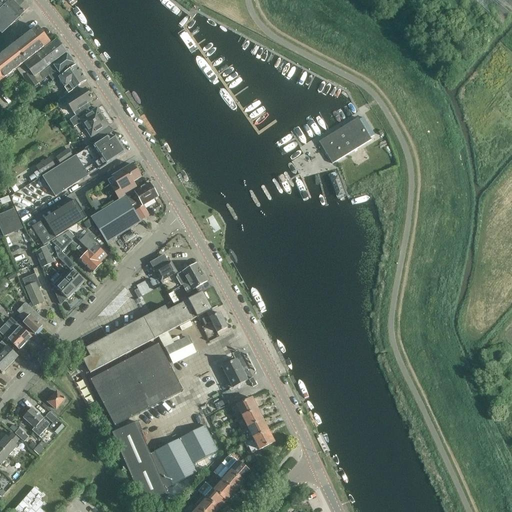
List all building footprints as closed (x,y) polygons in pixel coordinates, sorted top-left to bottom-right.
[(22,0),(9,0),(6,4),(0,9),(0,32),(2,34),(19,18),(29,8),(22,0)] [(457,76),(511,12),(511,0),(419,0),(398,25),(457,76)] [(0,83),(17,70),(51,43),(38,27),(0,57),(0,83)] [(25,64),(34,77),(39,73),(66,52),(57,40),(25,64)] [(53,81),(75,64),(67,54),(45,71),(53,81)] [(34,77),(25,64),(17,70),(32,89),(44,79),(39,73),(34,77)] [(58,79),(67,91),(59,97),(61,100),(76,89),(86,81),(76,66),(58,79)] [(79,93),(76,89),(61,100),(58,102),(62,107),(67,104),(76,117),(80,115),(89,109),(87,106),(92,102),(92,100),(86,89),(79,93)] [(82,119),(80,115),(76,117),(72,119),(76,126),(81,122),(91,138),(109,126),(98,109),(82,119)] [(371,110),(319,142),(332,164),(380,135),(384,132),(371,110)] [(76,155),(61,165),(56,168),(42,177),(37,181),(37,180),(31,184),(35,191),(41,187),(40,186),(45,182),(55,198),(89,176),(99,170),(99,171),(127,154),(116,137),(111,140),(108,135),(76,155)] [(70,148),(68,150),(68,149),(55,158),(61,165),(73,157),(73,156),(74,155),(70,148)] [(42,177),(56,168),(50,158),(44,161),(43,160),(40,162),(41,163),(35,167),(42,177)] [(136,169),(133,165),(108,181),(119,200),(137,188),(134,182),(141,178),(139,174),(139,173),(137,169),(136,169)] [(284,174),(284,175),(290,185),(291,186),(292,187),(294,187),(294,186),(294,185),(293,183),(288,174),(286,173),(286,172),(285,172),(284,173),(284,174)] [(272,181),(279,192),(280,192),(281,194),(283,194),(283,193),(283,192),(282,190),(276,180),(275,179),(274,179),(273,179),(273,180),(272,180),(272,181)] [(150,184),(135,192),(135,191),(125,197),(125,196),(91,218),(108,244),(142,222),(132,207),(138,203),(137,201),(139,200),(143,206),(158,198),(150,184)] [(261,187),(261,188),(268,198),(268,199),(270,200),(271,200),(272,199),(272,198),(271,196),(265,187),(264,186),(263,185),(262,186),(261,186),(261,187)] [(252,196),(251,197),(256,205),(256,206),(258,207),(259,207),(260,206),(260,205),(260,204),(253,192),(252,191),(251,190),(250,190),(250,191),(249,191),(249,192),(252,196)] [(76,200),(45,220),(32,227),(44,246),(87,219),(76,200)] [(232,208),(231,208),(230,206),(229,206),(228,204),(227,204),(226,205),(227,207),(233,219),(234,220),(235,220),(237,220),(238,219),(238,218),(232,208)] [(49,208),(34,215),(37,221),(52,213),(49,208)] [(14,209),(0,214),(0,230),(2,236),(21,228),(14,209)] [(101,235),(90,219),(79,226),(94,240),(101,235)] [(51,243),(62,253),(76,239),(69,231),(51,243)] [(94,244),(85,235),(77,243),(101,265),(102,263),(108,256),(94,244)] [(101,265),(77,243),(76,244),(86,254),(80,261),(93,273),(101,265)] [(46,246),(35,253),(42,268),(54,263),(46,246)] [(76,265),(63,253),(58,258),(71,270),(76,265)] [(171,262),(156,271),(162,282),(177,273),(171,262)] [(197,264),(183,272),(178,275),(177,278),(181,285),(202,273),(197,264)] [(31,272),(29,266),(19,271),(21,277),(31,272)] [(66,273),(62,277),(77,290),(85,282),(74,271),(69,275),(66,273)] [(202,273),(181,285),(182,286),(183,285),(185,289),(189,287),(191,291),(196,288),(197,291),(201,288),(200,286),(207,281),(202,273)] [(41,288),(35,274),(22,280),(26,287),(34,307),(44,302),(38,289),(41,288)] [(77,290),(62,277),(56,283),(58,287),(57,288),(68,299),(77,290)] [(144,318),(155,339),(191,320),(212,309),(203,292),(168,310),(166,306),(144,318)] [(179,302),(174,292),(169,295),(174,305),(179,302)] [(38,314),(26,303),(22,308),(22,307),(18,311),(27,320),(24,323),(36,334),(42,327),(34,319),(38,314)] [(204,320),(206,325),(212,322),(218,333),(228,328),(221,314),(212,318),(211,316),(204,320)] [(90,357),(83,361),(90,374),(155,339),(144,318),(86,349),(90,357)] [(32,338),(20,327),(11,319),(5,325),(10,330),(26,345),(32,338)] [(26,345),(10,330),(5,325),(0,330),(0,332),(8,341),(20,351),(26,345)] [(188,338),(166,349),(173,363),(195,352),(188,338)] [(0,343),(0,347),(3,351),(0,353),(0,354),(10,365),(18,357),(2,342),(0,343)] [(183,391),(170,366),(159,344),(91,380),(116,427),(183,391)] [(253,350),(249,353),(254,361),(258,358),(253,350)] [(0,369),(3,373),(10,365),(0,354),(0,369)] [(237,360),(234,362),(222,368),(232,389),(248,381),(237,360)] [(70,366),(66,370),(71,376),(75,372),(70,366)] [(253,388),(256,386),(257,386),(253,378),(249,380),(253,388)] [(56,409),(66,399),(57,392),(48,402),(56,409)] [(252,398),(237,406),(237,407),(232,410),(237,420),(243,417),(258,409),(252,398)] [(32,431),(39,437),(50,426),(32,409),(24,419),(34,429),(32,431)] [(242,431),(248,428),(263,420),(258,409),(243,417),(237,420),(242,431)] [(46,417),(54,424),(51,428),(53,430),(53,431),(58,435),(65,427),(60,423),(61,422),(57,419),(58,417),(51,411),(50,413),(46,417)] [(263,420),(248,428),(254,439),(269,431),(263,420)] [(137,423),(112,434),(144,506),(168,496),(166,490),(150,454),(140,432),(142,431),(139,423),(137,424),(137,423)] [(25,441),(29,437),(15,424),(10,428),(25,441)] [(156,452),(150,454),(166,490),(174,486),(199,473),(194,464),(219,451),(205,426),(156,452)] [(269,431),(254,439),(247,442),(253,453),(274,442),(269,431)] [(7,436),(0,443),(0,447),(10,456),(18,447),(16,445),(20,441),(13,434),(9,439),(7,436)] [(40,444),(35,451),(38,455),(44,448),(40,444)] [(10,456),(0,447),(0,464),(1,466),(10,456)] [(251,474),(238,463),(233,458),(225,467),(243,483),(251,474)] [(243,483),(225,467),(221,464),(213,473),(222,481),(235,493),(243,483)] [(235,493),(222,481),(214,490),(208,484),(227,502),(235,493)] [(227,502),(208,484),(199,493),(203,497),(219,511),(227,502)] [(217,511),(219,511),(203,497),(195,505),(198,508),(202,511),(217,511)]
